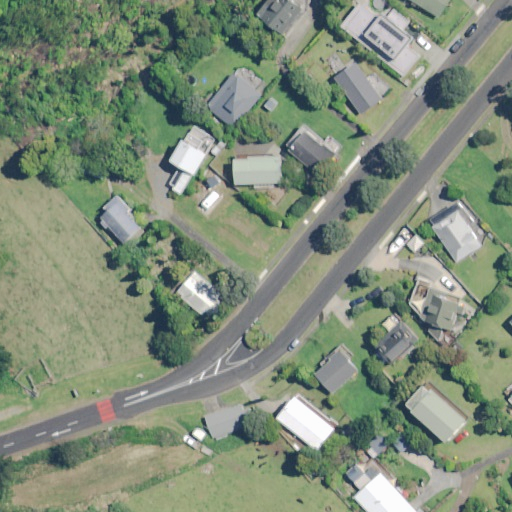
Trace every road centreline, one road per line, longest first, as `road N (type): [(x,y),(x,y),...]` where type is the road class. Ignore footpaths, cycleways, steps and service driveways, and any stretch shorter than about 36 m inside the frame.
road 1 (tertiary): [(119,403),(175,377),(238,324),(510,0)]
road 2 (tertiary): [(511,62),(272,352),(244,373),(119,403)]
road 3 (tertiary): [(0,448),(119,403)]
